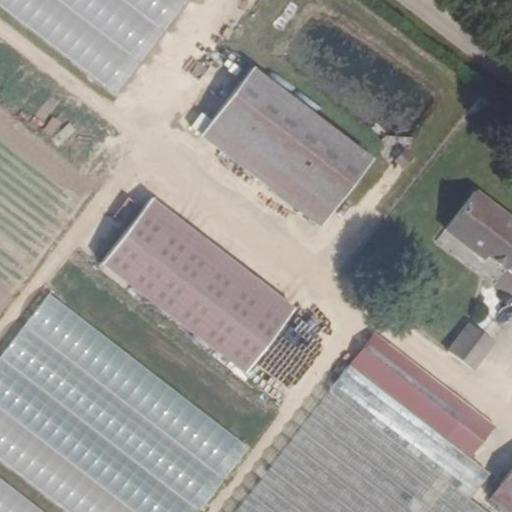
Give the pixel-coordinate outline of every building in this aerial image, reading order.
[(0,0),(0,7),(121,93),(186,0),(0,0)] [(307,192),(327,208),(366,156),(246,65),(206,117),(267,163),(255,179),(294,208),(307,192)] [(206,117),(194,133),(255,179),(267,163),(206,117)] [(307,192),(294,208),(315,224),(327,208),(307,192)] [(511,223),(471,192),(442,228),(480,258),(485,253),(511,273),(511,223)] [(289,305),(144,196),(96,261),(241,369),(289,305)] [(0,479),(45,511),(197,511),(247,443),(45,297),(0,358),(0,479)] [(464,323),(443,348),(467,366),(487,339),(477,333),(464,323)] [(486,511),(445,481),(464,456),(444,441),(471,407),(370,331),(228,511),(486,511)] [(511,511),(511,461),(485,496),(506,511),(511,511)] [(43,511),(0,481),(0,511),(43,511)]
